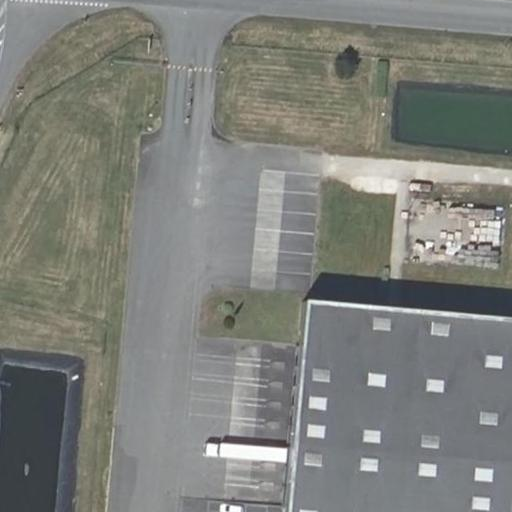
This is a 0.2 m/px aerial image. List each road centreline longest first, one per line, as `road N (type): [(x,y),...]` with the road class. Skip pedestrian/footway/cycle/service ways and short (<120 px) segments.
road 1 (residential): [(64,0),(511,35)]
road 2 (track): [(185,148),(511,178)]
road 3 (residential): [(0,110),(51,0)]
